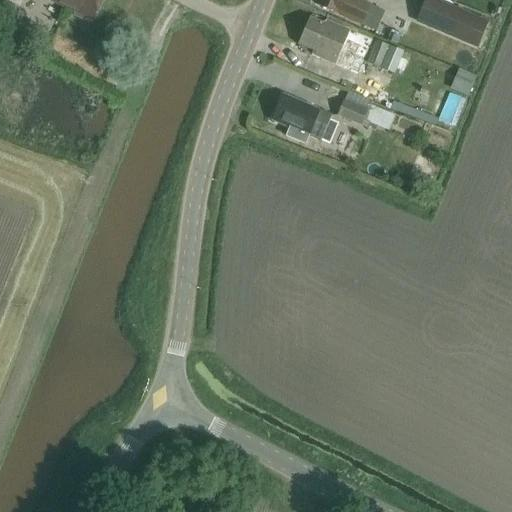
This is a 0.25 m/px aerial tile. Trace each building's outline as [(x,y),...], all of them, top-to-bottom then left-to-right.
[(50,0),(74,11),(75,16),(84,21),(89,18),(92,20),(101,0),(50,0)] [(361,10),(353,6),(353,7),(343,2),(344,0),(318,0),(316,5),(355,22),(361,10)] [(486,24),(429,1),(419,26),(475,49),(486,24)] [(299,45),(315,52),(314,56),(334,65),(348,34),(349,32),(326,22),(324,25),(310,19),(299,45)] [(404,52),(390,46),(380,69),(395,74),(404,52)] [(367,101),(347,92),(335,117),(365,130),(372,115),(367,113),(370,107),(366,105),(367,101)] [(318,111),(283,97),(273,121),(308,135),(307,137),(327,145),(336,124),(329,121),(331,116),(318,110),(318,111)]
